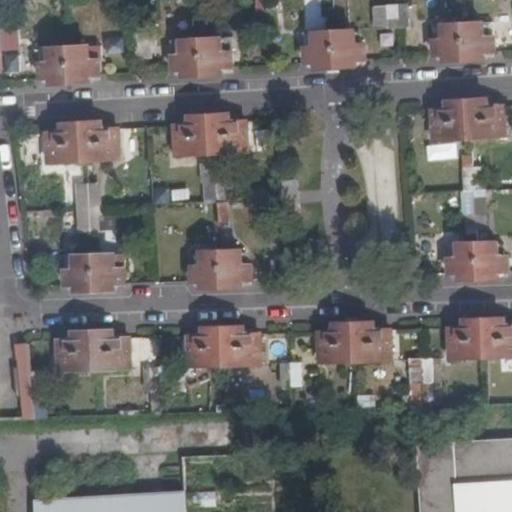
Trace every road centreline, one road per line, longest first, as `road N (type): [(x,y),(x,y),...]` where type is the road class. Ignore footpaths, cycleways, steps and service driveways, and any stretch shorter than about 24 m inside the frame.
road 1 (residential): [(0,283),(3,314),(511,294)]
road 2 (residential): [(0,111),(511,81)]
